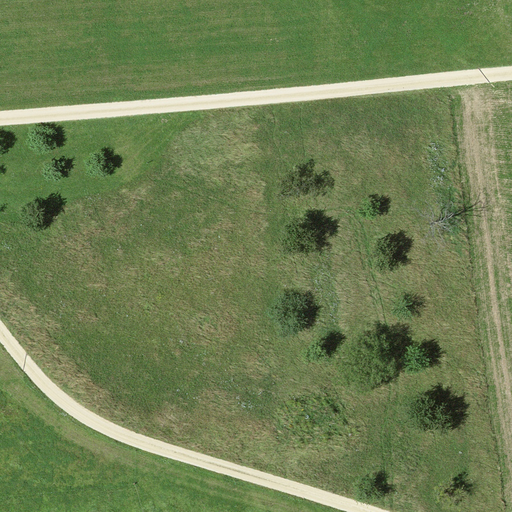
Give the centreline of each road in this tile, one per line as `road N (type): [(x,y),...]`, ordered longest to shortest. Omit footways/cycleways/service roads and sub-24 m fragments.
road 1 (track): [(0,118),(511,73)]
road 2 (track): [(370,511),(80,413),(0,327)]
